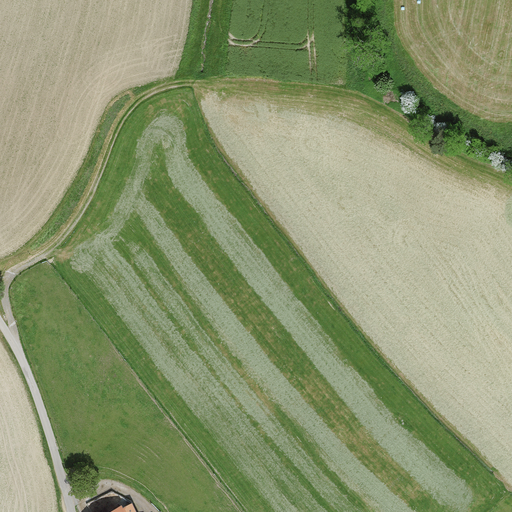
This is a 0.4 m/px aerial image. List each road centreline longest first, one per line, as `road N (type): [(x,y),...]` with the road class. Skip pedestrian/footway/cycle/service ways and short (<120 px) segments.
road 1 (track): [(0,274),(66,232),(122,118),(141,97),(172,84),(305,86),(356,96),(486,168)]
road 2 (unclassified): [(0,321),(35,391),(71,511)]
